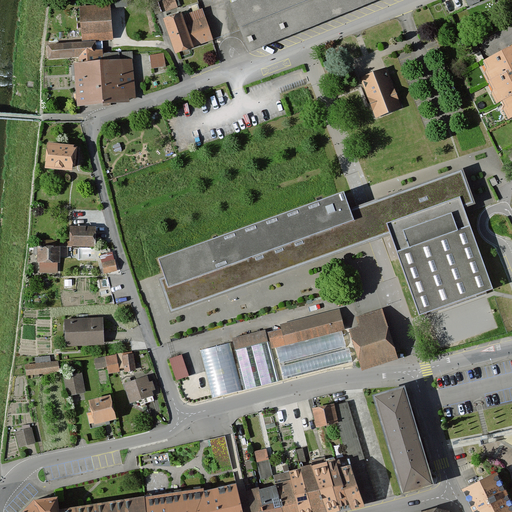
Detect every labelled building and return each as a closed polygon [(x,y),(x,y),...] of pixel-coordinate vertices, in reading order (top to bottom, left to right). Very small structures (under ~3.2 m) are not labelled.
[(175,0),(164,0),(166,11),(177,10),(175,0)] [(262,48),(376,0),(245,0),(231,6),(250,52),(262,48)] [(109,9),(80,9),(80,40),(109,40),(109,9)] [(210,40),(200,11),(181,18),(180,14),(163,20),(175,53),(210,40)] [(79,57),(80,65),(102,63),(102,53),(94,54),(94,44),(46,47),(46,59),(79,57)] [(163,50),(150,53),(152,65),(165,63),(163,50)] [(511,50),(481,66),(489,81),(483,84),(489,94),(493,92),(498,103),(511,96),(511,50)] [(80,65),(74,65),(76,103),(127,100),(125,61),(119,61),(118,52),(102,53),(102,63),(80,65)] [(388,74),(364,83),(377,117),(401,108),(388,74)] [(282,89),(283,93),(305,85),(304,81),(282,89)] [(511,96),(498,103),(508,124),(511,121),(511,96)] [(73,149),(48,146),(45,172),(72,175),(73,167),(76,168),(78,151),(73,151),(73,149)] [(384,232),(415,317),(491,289),(461,208),(475,203),(463,172),(373,204),(364,208),(349,213),(343,197),(158,265),(161,272),(163,278),(159,280),(171,310),(360,241),(374,236),(384,232)] [(95,229),(71,228),(70,247),(94,248),(95,229)] [(58,249),(31,249),(31,256),(35,256),(35,264),(58,265),(58,249)] [(111,253),(99,256),(104,274),(116,271),(111,253)] [(341,313),(283,328),(284,331),(272,334),(276,349),(343,331),(345,331),(341,313)] [(385,325),(382,314),(361,321),(364,331),(354,334),(364,368),(395,358),(394,354),(385,325)] [(101,320),(64,321),(65,345),(102,344),(101,320)] [(391,323),(385,325),(394,354),(400,352),(391,323)] [(265,332),(234,340),(236,350),(252,346),(267,343),(265,332)] [(116,356),(105,358),(108,374),(119,372),(116,356)] [(133,356),(123,357),(125,373),(135,372),(133,356)] [(180,357),(169,362),(176,382),(188,377),(180,357)] [(105,367),(103,358),(94,360),(96,369),(105,367)] [(57,362),(25,366),(26,376),(58,372),(57,362)] [(81,374),(64,377),(67,395),(84,392),(81,374)] [(147,378),(124,385),(130,402),(153,394),(147,378)] [(432,484),(403,388),(374,397),(403,493),(432,484)] [(108,395),(87,400),(93,422),(114,417),(108,395)] [(349,403),(336,407),(351,457),(363,502),(376,498),(349,403)] [(339,422),(336,407),(316,411),(320,427),(339,422)] [(34,443),(30,427),(17,431),(21,446),(34,443)] [(309,443),(313,458),(320,456),(315,441),(309,443)] [(298,450),(301,463),(306,461),(303,449),(298,450)] [(341,459),(354,504),(363,502),(351,457),(341,459)] [(332,461),(345,506),(354,504),(341,459),(332,461)] [(262,479),(273,477),(270,460),(258,462),(262,479)] [(312,466),(325,511),(345,506),(332,461),(312,466)] [(302,465),(315,511),(321,511),(325,511),(312,466),(306,467),(305,464),(302,465)] [(291,473),(300,511),(315,511),(302,465),(299,465),(301,471),(291,473)] [(275,475),(277,484),(283,511),(300,511),(291,473),(289,466),(284,467),(285,473),(275,475)] [(511,511),(511,507),(495,469),(459,485),(470,511),(511,511)] [(144,499),(144,504),(145,511),(242,511),(236,484),(144,499)] [(247,486),(253,511),(264,511),(260,490),(254,491),(252,484),(247,486)] [(271,487),(260,490),(264,511),(283,511),(277,484),(270,486),(271,487)] [(16,511),(52,511),(52,499),(27,502),(16,511)] [(102,504),(103,511),(145,511),(144,504),(144,499),(102,504)]
